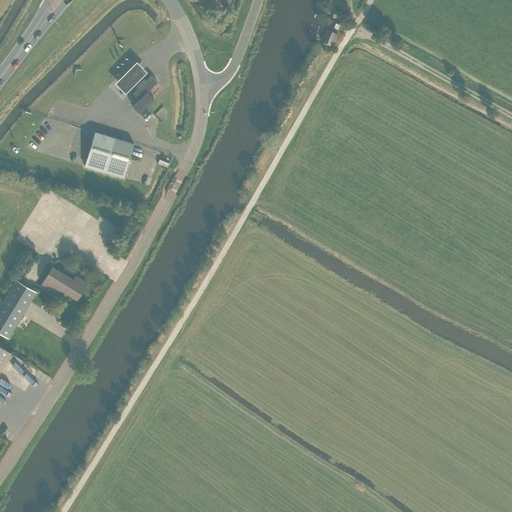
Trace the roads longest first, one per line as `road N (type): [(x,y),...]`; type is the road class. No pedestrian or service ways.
road 1 (track): [(354,25),(63,511)]
road 2 (tertiary): [(0,478),(179,182),(195,145),(201,88)]
road 3 (unclassified): [(511,115),(354,25)]
